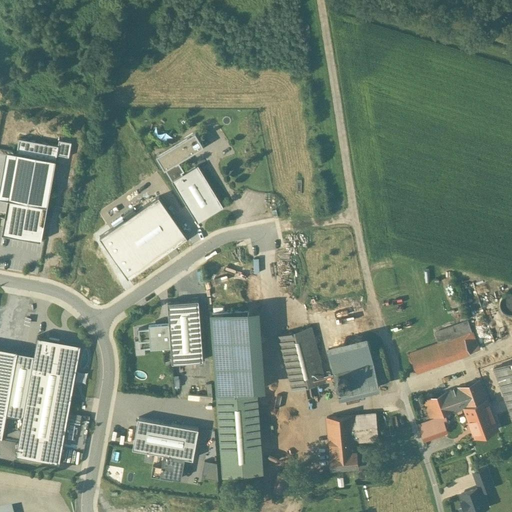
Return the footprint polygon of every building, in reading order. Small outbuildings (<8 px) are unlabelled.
[(196,131),(156,155),(165,169),(176,162),(204,145),(196,131)] [(11,153),(1,201),(12,203),(6,234),(45,242),(64,148),(22,140),(19,154),(11,153)] [(176,162),(165,169),(172,180),(183,174),(176,162)] [(183,174),(172,180),(197,222),(224,206),(198,164),(183,174)] [(186,239),(156,199),(99,241),(129,281),(186,239)] [(511,290),(510,290),(502,293),(498,300),(499,307),(503,312),(510,314),(511,313),(511,290)] [(173,363),(204,360),(198,295),(168,297),(170,322),(172,344),(173,363)] [(249,309),(212,312),(218,392),(218,391),(255,388),(249,310),(249,309)] [(259,309),(249,310),(255,388),(265,388),(259,309)] [(432,331),(436,343),(470,331),(466,319),(432,331)] [(170,322),(139,325),(141,347),(172,344),(170,322)] [(310,326),(278,333),(290,388),(323,381),(310,326)] [(436,343),(411,352),(416,371),(477,349),(470,331),(436,343)] [(367,335),(327,345),(340,397),(380,387),(379,383),(370,350),(367,335)] [(81,344),(38,336),(34,353),(23,416),(16,454),(60,462),(81,344)] [(18,350),(0,347),(0,436),(2,437),(7,413),(18,350)] [(370,350),(379,383),(388,381),(380,348),(370,350)] [(34,353),(18,350),(7,413),(23,416),(34,353)] [(511,358),(493,366),(511,416),(511,358)] [(463,402),(485,395),(479,377),(448,389),(455,410),(464,407),(463,402)] [(218,392),(217,392),(222,473),(262,470),(256,389),(218,392)] [(431,417),(455,410),(448,389),(424,397),(431,417)] [(485,395),(463,402),(464,407),(474,436),(496,428),(485,395)] [(375,412),(326,415),(328,451),(355,451),(355,445),(355,440),(377,440),(375,412)] [(193,458),(199,428),(139,417),(133,447),(164,453),(185,457),(193,458)] [(367,445),(355,445),(355,451),(328,451),(329,468),(368,466),(367,445)] [(185,457),(164,453),(160,477),(173,479),(174,476),(182,478),(185,457)] [(216,463),(205,461),(201,477),(218,481),(216,463)] [(480,487),(482,491),(493,487),(486,467),(472,472),(478,488),(480,487)] [(289,472),(278,470),(273,489),(284,492),(289,472)] [(478,488),(461,494),(467,511),(471,511),(487,506),(482,491),(480,487),(478,488)]
